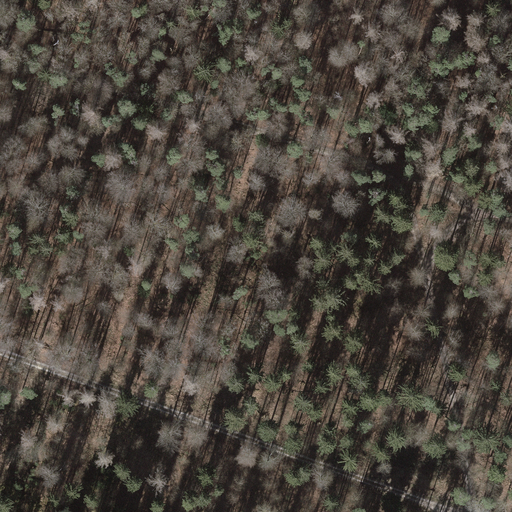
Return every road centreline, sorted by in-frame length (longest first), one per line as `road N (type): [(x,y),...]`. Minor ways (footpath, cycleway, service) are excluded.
road 1 (track): [(444,511),(0,350)]
road 2 (track): [(0,38),(57,73),(315,146),(398,179)]
road 3 (track): [(425,268),(472,496),(464,511)]
road 4 (track): [(398,179),(511,216)]
